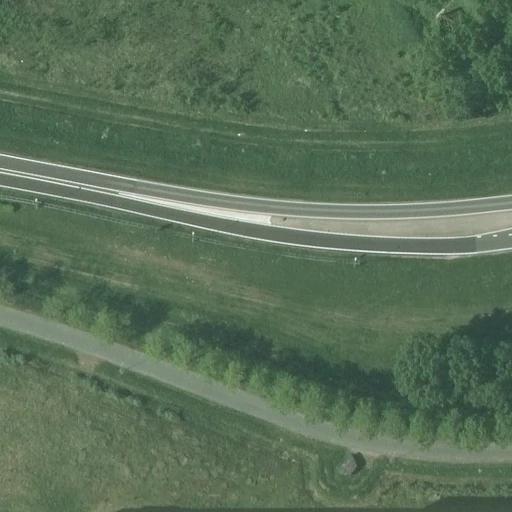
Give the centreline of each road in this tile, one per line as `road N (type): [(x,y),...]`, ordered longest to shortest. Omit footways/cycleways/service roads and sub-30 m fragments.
road 1 (unclassified): [(0,317),(344,436),(426,451),(511,451)]
road 2 (motorway): [(0,69),(285,56),(511,86)]
road 3 (trunk): [(108,193),(309,241),(431,248),(511,242)]
road 4 (trunk): [(511,205),(360,214),(108,193)]
road 5 (motorway): [(0,31),(319,0)]
